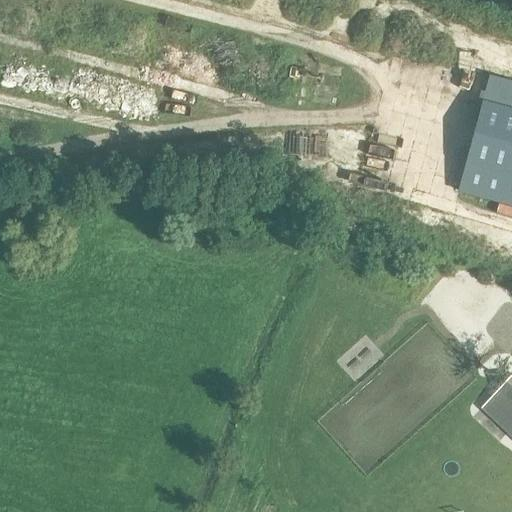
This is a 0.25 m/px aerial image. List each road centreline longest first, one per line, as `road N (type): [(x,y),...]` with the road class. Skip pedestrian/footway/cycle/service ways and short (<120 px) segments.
road 1 (track): [(0,37),(300,117)]
road 2 (track): [(0,153),(300,117)]
road 3 (track): [(381,115),(388,103),(384,71),(313,43),(147,0)]
road 4 (track): [(300,117),(381,115),(447,201),(511,223)]
road 5 (track): [(0,98),(147,134)]
